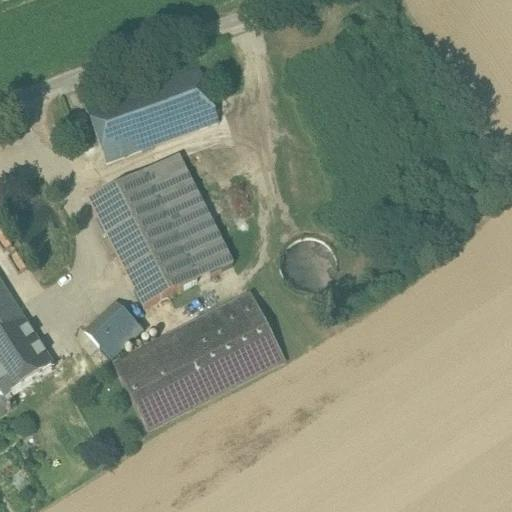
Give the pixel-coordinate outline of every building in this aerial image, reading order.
[(196,66),(84,110),(104,163),(216,119),(196,66)] [(233,265),(179,158),(143,176),(197,284),(233,265)] [(197,284),(143,176),(89,203),(144,311),(197,284)] [(335,274),(337,264),(335,253),(329,243),(319,237),(308,235),(297,238),(288,244),(282,253),(280,264),(282,275),(289,284),(298,290),(309,292),(320,290),(329,284),(335,274)] [(0,341),(26,324),(0,284),(0,341)] [(251,296),(113,366),(148,433),(285,363),(251,296)] [(131,321),(116,305),(107,314),(122,330),(131,321)] [(107,314),(84,334),(99,351),(122,330),(107,314)] [(26,324),(0,341),(0,391),(6,401),(55,369),(26,324)] [(122,330),(99,351),(109,363),(132,343),(122,330)] [(6,401),(0,391),(0,414),(0,415),(11,408),(6,401)]
